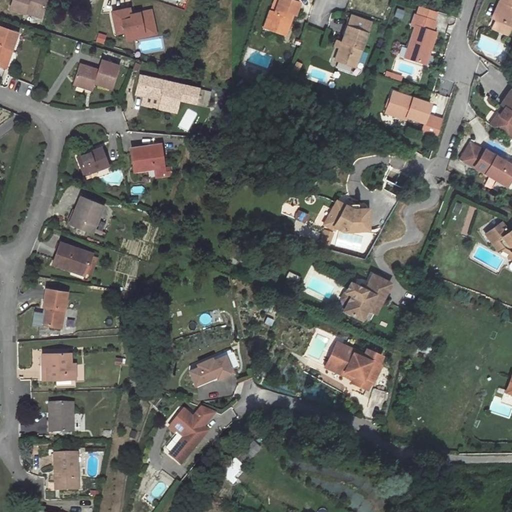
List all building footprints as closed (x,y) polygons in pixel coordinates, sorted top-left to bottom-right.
[(19,0),(18,7),(47,18),(53,0),(19,0)] [(511,0),(503,0),(494,25),(499,27),(511,32),(511,0)] [(137,6),(119,9),(123,30),(134,28),(135,36),(164,31),(159,8),(147,10),(147,8),(138,9),(137,6)] [(291,24),(296,26),(297,26),(299,20),(300,20),(301,14),(282,7),(277,23),(271,21),(265,41),(277,44),(289,48),(292,37),(287,36),(291,24)] [(437,28),(416,21),(412,33),(416,35),(409,54),(413,56),(410,67),(427,71),(438,39),(434,37),(437,28)] [(353,22),(345,50),(342,57),(338,71),(357,76),(372,27),(353,22)] [(10,46),(15,48),(21,30),(0,23),(0,62),(3,64),(10,46)] [(292,37),(296,26),(291,24),(287,36),(292,37)] [(510,40),(511,33),(511,32),(499,27),(496,34),(510,40)] [(103,45),(107,36),(98,33),(94,41),(103,45)] [(275,51),(277,44),(265,41),(263,47),(275,51)] [(8,65),(15,48),(10,46),(3,64),(8,65)] [(82,58),(77,75),(95,81),(96,78),(115,84),(121,61),(104,54),(100,65),(82,58)] [(297,67),(294,75),(300,77),(303,69),(297,67)] [(181,97),(184,84),(143,73),(139,87),(165,94),(165,97),(162,107),(177,111),(181,97)] [(95,81),(77,75),(75,81),(92,87),(95,81)] [(184,84),(181,97),(199,102),(202,89),(184,84)] [(165,94),(139,87),(138,90),(165,97),(165,94)] [(202,89),(199,102),(206,103),(209,91),(202,89)] [(490,129),(511,143),(511,141),(511,93),(511,92),(500,109),(502,110),(490,129)] [(415,110),(395,102),(388,121),(409,129),(410,126),(425,131),(422,142),(439,148),(445,128),(428,123),(432,111),(416,106),(415,110)] [(189,132),(196,113),(186,109),(179,128),(189,132)] [(169,155),(167,138),(136,142),(139,167),(160,164),(159,158),(169,155)] [(115,160),(107,141),(80,152),(88,172),(115,160)] [(483,163),(484,159),(473,152),(466,166),(508,190),(509,189),(511,190),(511,170),(496,161),(492,170),(483,163)] [(486,155),(484,159),(483,163),(492,170),(496,161),(486,155)] [(130,186),(129,195),(142,196),(142,187),(130,186)] [(108,199),(85,190),(74,218),(97,227),(108,199)] [(468,206),(461,234),(468,235),(475,208),(468,206)] [(370,214),(358,215),(352,216),(338,207),(328,230),(337,236),(340,233),(345,236),(370,236),(370,214)] [(307,223),(309,214),(297,211),(295,221),(307,223)] [(511,243),(506,236),(500,226),(486,236),(497,251),(508,259),(507,262),(511,264),(511,243)] [(324,250),(334,252),(337,238),(328,235),(324,250)] [(101,248),(69,238),(62,261),(82,267),(83,264),(94,268),(101,248)] [(377,278),(374,291),(369,290),(368,294),(357,290),(353,306),(359,308),(356,318),(375,324),(378,313),(387,315),(391,301),(393,302),(398,285),(377,278)] [(54,285),(52,303),(59,304),(55,322),(74,324),(78,290),(54,285)] [(49,321),(55,322),(59,304),(52,303),(49,321)] [(389,354),(377,348),(372,346),(370,352),(343,340),(332,366),(361,378),(360,382),(374,388),(376,380),(379,382),(387,363),(385,362),(389,354)] [(80,359),(81,346),(51,347),(52,360),(57,360),(57,374),(85,374),(85,358),(80,359)] [(207,365),(197,369),(203,382),(224,374),(225,377),(241,370),(234,353),(221,358),(219,354),(205,360),(207,365)] [(85,428),(84,400),(60,400),(61,429),(85,428)] [(212,424),(223,410),(210,405),(202,416),(191,408),(176,427),(190,438),(179,452),(191,462),(217,427),(212,424)] [(259,446),(252,440),(235,459),(241,465),(259,446)] [(88,450),(70,452),(71,485),(89,485),(88,450)] [(63,486),(71,485),(70,452),(62,453),(63,486)]
